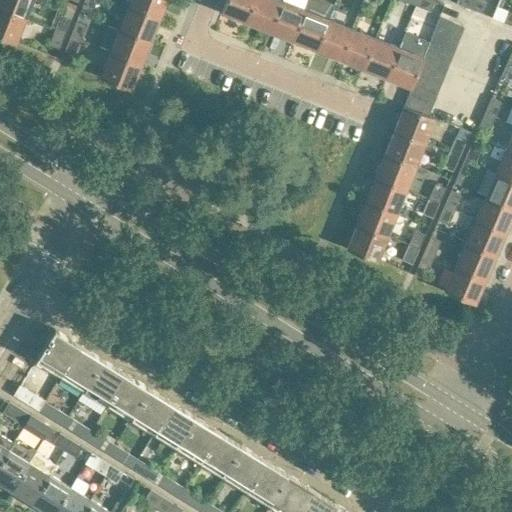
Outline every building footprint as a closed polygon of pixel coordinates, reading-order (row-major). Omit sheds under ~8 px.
[(32,0),(0,0),(0,8),(25,18),(32,0)] [(159,17),(166,0),(130,0),(128,5),(159,17)] [(225,0),(221,11),(245,21),(253,0),(225,0)] [(253,0),(245,21),(269,30),(280,0),(253,0)] [(280,0),(269,30),(292,40),(307,0),(280,0)] [(307,0),(292,40),(316,49),(328,18),(334,3),(327,0),(307,0)] [(432,0),(416,0),(415,5),(430,11),(434,0),(432,0)] [(456,0),(456,3),(470,8),(472,3),(470,2),(470,0),(456,0)] [(485,1),(481,0),(470,0),(470,2),(472,3),(470,8),(481,13),(485,1)] [(511,0),(498,0),(492,17),(503,21),(511,25),(511,11),(509,11),(511,0)] [(128,5),(119,29),(150,41),(159,17),(128,5)] [(25,18),(0,8),(0,35),(16,41),(25,18)] [(60,13),(54,28),(65,32),(70,17),(60,13)] [(434,28),(458,38),(463,27),(439,17),(434,28)] [(339,58),(352,28),(328,18),(316,49),(339,58)] [(77,20),(71,35),(81,39),(87,24),(77,20)] [(54,28),(48,43),(59,47),(65,32),(54,28)] [(339,58),(363,68),(375,37),(352,28),(339,58)] [(454,49),(458,38),(434,28),(430,39),(454,49)] [(140,65),(150,41),(119,29),(109,52),(140,65)] [(71,35),(65,50),(75,54),(81,39),(71,35)] [(387,77),(399,46),(375,37),(363,68),(387,77)] [(425,50),(449,60),(454,49),(430,39),(425,50)] [(412,83),(417,72),(421,61),(423,56),(399,46),(387,77),(410,87),(410,86),(411,86),(412,83)] [(445,71),(449,60),(425,50),(423,56),(421,61),(445,71)] [(100,75),(131,88),(140,65),(109,52),(101,75),(100,75)] [(417,72),(441,82),(445,71),(421,61),(417,72)] [(504,67),(498,81),(508,85),(511,76),(511,67),(510,67),(509,69),(504,67)] [(436,93),(441,82),(417,72),(412,83),(436,93)] [(408,94),(432,104),(436,93),(412,83),(411,86),(408,94)] [(427,115),(432,104),(408,94),(404,105),(427,115)] [(491,97),(484,113),(489,115),(490,113),(495,115),(501,102),(491,97)] [(403,105),(394,129),(425,141),(434,117),(427,115),(404,105),(403,105)] [(484,113),(478,127),(488,131),(495,115),(490,113),(489,115),(484,113)] [(425,141),(394,129),(384,152),(415,165),(425,141)] [(454,153),(459,155),(465,141),(455,137),(448,153),(453,155),(454,153)] [(471,144),(464,160),(469,162),(470,159),(475,162),(481,148),(471,144)] [(495,172),(511,179),(511,151),(505,149),(495,172)] [(384,152),(375,176),(406,188),(415,165),(384,152)] [(442,166),(452,171),(459,155),(454,153),(453,155),(448,153),(442,166)] [(458,173),(468,178),(475,162),(470,159),(469,162),(464,160),(458,173)] [(477,192),(485,195),(511,207),(511,179),(495,172),(487,168),(477,192)] [(406,188),(375,176),(365,199),(396,212),(406,188)] [(433,201),(434,199),(439,201),(445,188),(435,183),(428,199),(433,201)] [(451,190),(444,206),(449,208),(450,206),(455,208),(461,194),(451,190)] [(475,218),(505,232),(511,216),(511,207),(485,195),(475,218)] [(365,199),(356,223),(387,236),(396,212),(365,199)] [(432,217),(439,201),(434,199),(433,201),(428,199),(422,213),(432,217)] [(448,224),(455,208),(450,206),(449,208),(444,206),(438,220),(448,224)] [(465,242),(495,255),(505,232),(475,218),(465,242)] [(387,236),(356,223),(347,247),(377,259),(387,236)] [(414,245),(419,247),(425,234),(415,229),(408,245),(413,248),(414,245)] [(429,252),(434,254),(440,241),(430,236),(423,252),(428,254),(429,252)] [(454,265),(485,278),(495,255),(465,242),(454,265)] [(402,259),(412,263),(419,247),(414,245),(413,248),(408,245),(402,259)] [(428,270),(434,254),(429,252),(428,254),(423,252),(417,266),(428,270)] [(444,288),(475,302),(485,278),(454,265),(444,288)] [(429,306),(421,302),(418,310),(426,313),(429,306)] [(80,344),(55,329),(36,359),(61,375),(80,344)] [(103,359),(80,344),(61,375),(84,389),(103,359)] [(126,373),(103,359),(84,389),(107,404),(126,373)] [(107,404),(130,418),(149,387),(126,373),(107,404)] [(13,394),(39,410),(44,401),(45,400),(20,384),(13,394)] [(130,418),(154,432),(173,402),(149,387),(130,418)] [(2,412),(23,424),(30,414),(9,401),(2,412)] [(196,416),(173,402),(154,432),(177,447),(196,416)] [(52,406),(46,415),(62,424),(67,415),(52,406)] [(23,424),(22,426),(43,438),(50,427),(30,414),(23,424)] [(67,415),(62,424),(77,434),(83,425),(67,415)] [(219,431),(196,416),(177,447),(200,461),(219,431)] [(242,445),(223,433),(219,431),(200,461),(223,475),(242,445)] [(53,442),(64,450),(71,439),(59,432),(53,442)] [(0,461),(13,441),(0,433),(0,461)] [(98,435),(93,443),(108,453),(114,444),(98,435)] [(83,447),(71,439),(64,450),(76,457),(83,447)] [(23,448),(13,441),(0,461),(0,482),(11,489),(35,452),(36,450),(30,447),(23,448)] [(114,444),(108,453),(124,462),(129,454),(114,444)] [(247,490),(265,459),(242,445),(223,475),(247,490)] [(55,464),(35,452),(11,489),(31,502),(49,474),(55,464)] [(91,452),(84,462),(105,475),(111,465),(91,452)] [(270,504),(289,474),(265,459),(247,490),(270,504)] [(145,464),(140,472),(155,482),(161,473),(145,464)] [(117,482),(123,472),(111,465),(105,475),(117,482)] [(161,473),(155,482),(170,491),(176,483),(161,473)] [(31,502),(47,511),(53,511),(69,486),(49,474),(31,502)] [(282,511),(297,511),(312,488),(289,474),(270,504),(282,511)] [(53,511),(82,511),(90,499),(69,486),(53,511)] [(150,488),(143,499),(156,506),(162,496),(150,488)] [(329,511),(335,502),(312,488),(297,511),(329,511)] [(191,492),(186,501),(201,510),(207,502),(191,492)] [(162,496),(156,506),(164,511),(166,511),(173,502),(162,496)] [(110,511),(90,499),(82,511),(110,511)] [(207,502),(201,510),(203,511),(221,511),(222,511),(207,502)] [(350,511),(335,502),(329,511),(350,511)]
